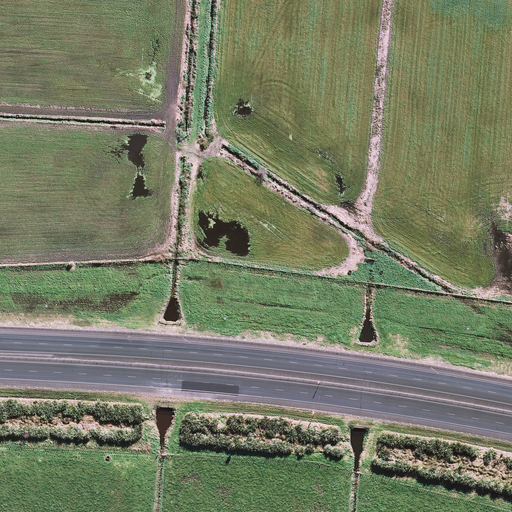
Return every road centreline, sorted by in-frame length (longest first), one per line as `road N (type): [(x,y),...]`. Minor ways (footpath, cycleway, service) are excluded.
road 1 (motorway): [(511,418),(261,380),(89,365),(0,368)]
road 2 (motorway): [(0,342),(263,358),(511,396)]
